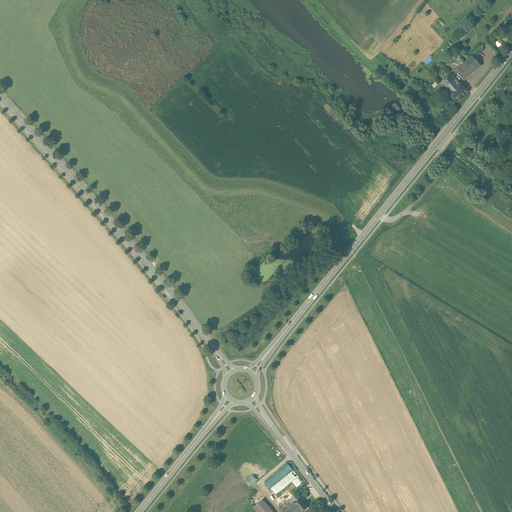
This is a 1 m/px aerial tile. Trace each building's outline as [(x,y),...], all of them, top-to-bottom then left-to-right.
[(503,43),(499,39),(495,44),(498,47),(503,43)] [(472,56),(455,71),(463,81),(481,66),(472,56)] [(440,84),(445,90),(456,80),(451,74),(440,84)] [(445,90),(448,94),(459,84),(456,80),(445,90)] [(459,84),(448,94),(453,100),(465,90),(460,83),(459,84)] [(438,96),(445,90),(440,84),(432,90),(438,96)] [(288,464),(264,482),(268,488),(292,470),(288,464)] [(247,481),(258,470),(255,467),(244,478),(247,481)] [(253,477),(252,476),(250,478),(251,479),(247,482),(249,485),(262,476),(259,472),(253,477)] [(279,491),(289,483),(285,477),(275,486),(279,491)] [(294,496),(288,488),(279,496),(275,500),(276,500),(279,504),(282,507),(289,500),(294,496)] [(270,511),(272,511),(262,499),(253,508),(256,511),(270,511)] [(307,508),(299,499),(298,501),(295,503),(302,511),(307,508)] [(292,503),(282,511),(301,511),(302,511),(295,503),(294,502),(292,503)]
